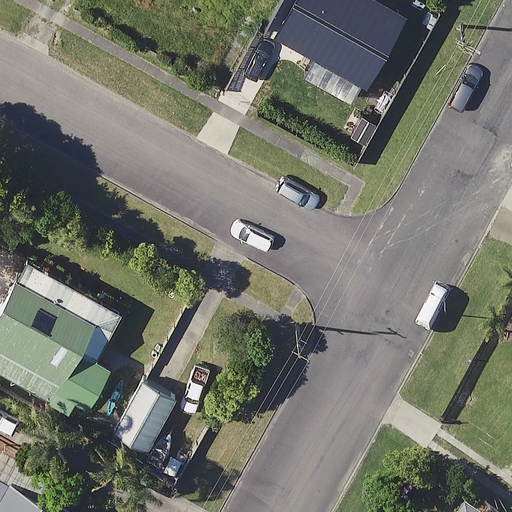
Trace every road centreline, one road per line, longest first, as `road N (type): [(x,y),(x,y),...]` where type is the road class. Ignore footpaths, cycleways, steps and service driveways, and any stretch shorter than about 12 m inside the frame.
road 1 (residential): [(0,70),(394,298)]
road 2 (residential): [(394,298),(276,511)]
road 3 (residential): [(511,86),(394,298)]
